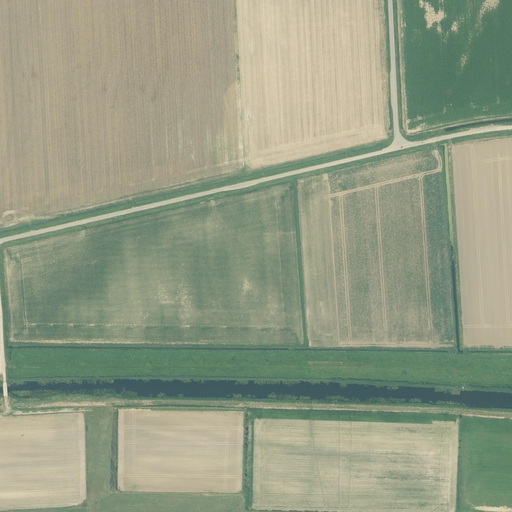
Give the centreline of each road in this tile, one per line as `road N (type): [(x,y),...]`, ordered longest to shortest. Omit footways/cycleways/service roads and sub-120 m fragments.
road 1 (unclassified): [(0,242),(399,147)]
road 2 (unclassified): [(390,0),(399,147)]
